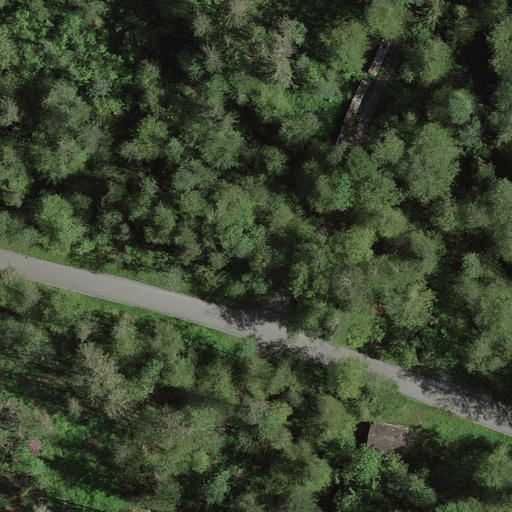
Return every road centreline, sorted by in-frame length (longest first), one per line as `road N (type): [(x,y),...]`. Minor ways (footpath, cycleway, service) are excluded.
road 1 (unclassified): [(0,258),(267,332),(511,421)]
road 2 (track): [(267,332),(429,0)]
road 3 (track): [(267,332),(239,369),(191,511)]
